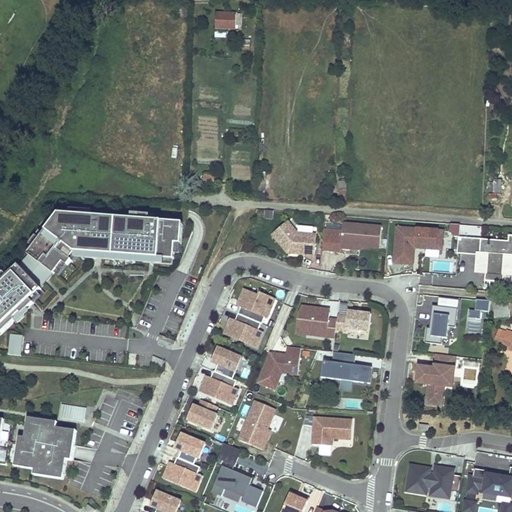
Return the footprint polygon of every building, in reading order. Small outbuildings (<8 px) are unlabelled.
[(236,15),(216,15),(216,30),(236,30),(236,15)] [(494,183),(489,183),(488,193),(501,194),(502,181),(495,181),(494,183)] [(59,213),(54,223),(68,224),(68,218),(59,213)] [(54,223),(28,258),(53,277),(54,278),(63,266),(68,269),(72,264),(70,262),(76,255),(174,263),(175,247),(181,247),(182,226),(68,218),(68,224),(54,223)] [(288,221),(272,234),(287,252),(290,251),(295,251),(295,253),(314,255),(316,234),(298,233),(288,221)] [(379,248),(382,227),(343,223),(341,245),(360,246),(379,248)] [(451,224),(451,235),(460,235),(461,224),(451,224)] [(467,235),(482,235),(482,225),(467,225),(467,235)] [(397,226),(395,258),(403,259),(402,263),(414,264),(415,247),(415,245),(420,245),(420,248),(442,250),(444,230),(397,226)] [(511,235),(509,235),(508,241),(458,236),(457,252),(479,254),(479,256),(486,257),(484,279),(502,281),(504,253),(511,254),(511,235)] [(28,258),(19,269),(38,289),(40,292),(53,277),(28,258)] [(0,338),(16,324),(15,322),(21,317),(22,318),(30,311),(26,307),(30,303),(41,293),(40,292),(38,289),(19,269),(18,269),(0,285),(0,338)] [(267,317),(275,299),(260,292),(258,295),(244,289),(237,304),(241,306),(238,313),(261,323),(262,323),(265,316),(267,317)] [(440,298),(439,307),(459,309),(460,301),(440,298)] [(489,312),(490,301),(476,300),(475,311),(470,310),(468,318),(480,320),(481,311),(489,312)] [(511,316),(511,313),(511,304),(495,302),(494,315),(511,316)] [(336,329),(337,319),(329,318),(330,312),(319,311),(320,308),(302,306),(298,313),(296,332),(307,334),(307,329),(327,332),(326,336),(335,337),(336,329)] [(456,329),(459,309),(439,307),(433,306),(431,324),(434,324),(433,329),(430,329),(427,328),(426,343),(442,345),(443,338),(447,339),(449,328),(456,329)] [(369,331),(371,313),(348,310),(348,315),(338,314),(337,319),(336,329),(346,330),(347,328),(369,331)] [(258,330),(261,323),(238,313),(235,321),(230,318),(224,333),(256,347),(262,332),(258,330)] [(499,330),(496,340),(504,342),(503,345),(509,347),(508,351),(511,352),(511,333),(507,331),(507,333),(499,330)] [(10,334),(8,354),(21,356),(23,335),(10,334)] [(160,334),(158,338),(173,345),(175,341),(160,334)] [(285,355),(281,353),(280,355),(277,353),(276,351),(271,349),(258,378),(275,385),(282,369),(297,375),(301,348),(286,346),(285,355)] [(244,372),(249,360),(218,347),(212,362),(218,364),(215,372),(232,379),(237,369),(244,372)] [(354,354),(332,352),(330,362),(322,361),(320,377),(362,383),(364,366),(353,365),(354,354)] [(443,386),(446,367),(454,368),(456,357),(436,354),(434,368),(434,371),(428,370),(429,367),(419,366),(416,382),(428,384),(425,404),(440,406),(443,386)] [(364,366),(362,383),(368,383),(370,367),(364,366)] [(451,387),(454,368),(446,367),(443,386),(451,387)] [(126,371),(114,369),(113,377),(126,378),(126,371)] [(234,388),(237,381),(232,379),(215,372),(214,371),(211,378),(206,376),(200,391),(232,404),(238,390),(234,388)] [(214,414),(217,406),(201,400),(198,407),(194,405),(188,420),(211,430),(217,415),(214,414)] [(268,429),(276,409),(255,400),(239,440),(262,449),(266,441),(263,439),(268,429)] [(346,400),(346,408),(362,408),(361,400),(346,400)] [(87,408),(62,405),(60,418),(85,422),(87,408)] [(351,439),(352,419),(314,417),(312,444),(332,445),(332,438),(351,439)] [(57,422),(28,418),(27,423),(56,428),(57,422)] [(66,460),(72,460),(73,450),(68,449),(71,430),(56,428),(27,423),(25,438),(20,467),(35,469),(34,475),(44,476),(44,471),(64,474),(66,460)] [(76,431),(71,430),(68,449),(73,450),(76,431)] [(199,458),(205,444),(182,434),(176,448),(181,451),(178,458),(194,464),(197,457),(199,458)] [(15,466),(20,467),(25,438),(19,437),(15,466)] [(235,465),(241,450),(225,444),(224,443),(218,458),(225,461),(235,465)] [(197,474),(200,467),(194,464),(178,458),(177,457),(174,465),(170,463),(163,477),(196,491),(202,476),(197,474)] [(234,468),(235,465),(225,461),(222,466),(253,478),(250,485),(251,486),(255,477),(234,468)] [(250,485),(253,478),(222,466),(212,491),(222,496),(225,489),(244,497),(242,501),(257,507),(263,491),(251,486),(250,485)] [(511,466),(510,466),(509,477),(494,475),(487,473),(487,470),(474,468),(473,476),(469,476),(467,492),(478,493),(479,489),(511,494),(511,466)] [(459,495),(461,479),(453,478),(453,473),(435,470),(433,478),(429,477),(430,472),(410,469),(405,494),(426,498),(427,490),(441,492),(459,495)] [(64,474),(44,471),(44,476),(63,479),(64,474)] [(511,494),(479,489),(478,493),(504,498),(503,503),(511,504),(511,495),(511,494)] [(440,500),(441,492),(427,490),(426,498),(440,500)] [(157,509),(155,511),(176,511),(181,501),(158,491),(152,506),(157,509)] [(303,511),(309,498),(297,493),(296,496),(290,493),(282,511),(303,511)] [(475,511),(477,501),(464,499),(462,511),(475,511)] [(511,511),(511,510),(511,504),(503,503),(501,511),(511,511)]
